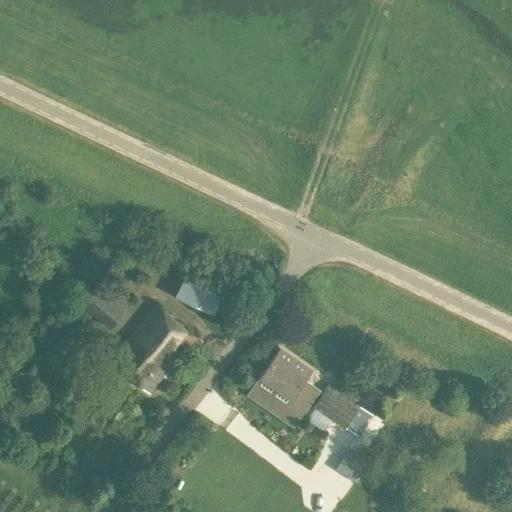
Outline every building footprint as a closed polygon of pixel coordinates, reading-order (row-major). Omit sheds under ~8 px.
[(82,305),(110,329),(132,303),(104,281),(82,305)] [(211,320),(221,303),(203,292),(203,293),(182,282),(173,300),(193,310),(192,311),(211,320)] [(195,344),(154,311),(109,367),(148,398),(162,381),(164,383),(195,344)] [(298,397),(305,386),(299,382),(309,367),(279,347),(260,376),(290,396),(292,393),(298,397)] [(312,413),(304,425),(307,428),(307,429),(322,439),(331,426),(343,434),(344,433),(355,440),(371,416),(325,386),(308,411),(312,413)]
